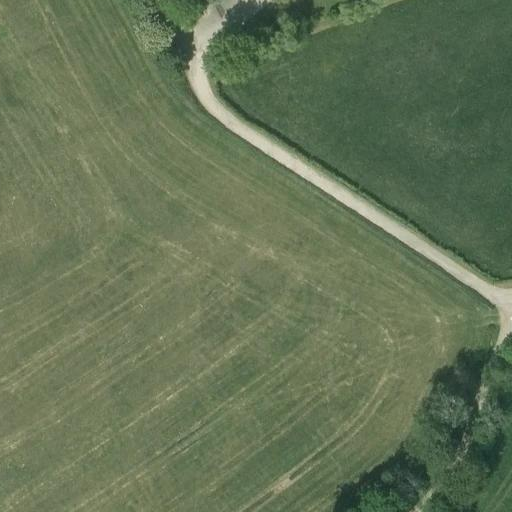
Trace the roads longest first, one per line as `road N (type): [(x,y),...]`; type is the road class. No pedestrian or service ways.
road 1 (track): [(156,0),(201,95),(222,117),(511,308)]
road 2 (track): [(420,511),(459,455),(511,321)]
